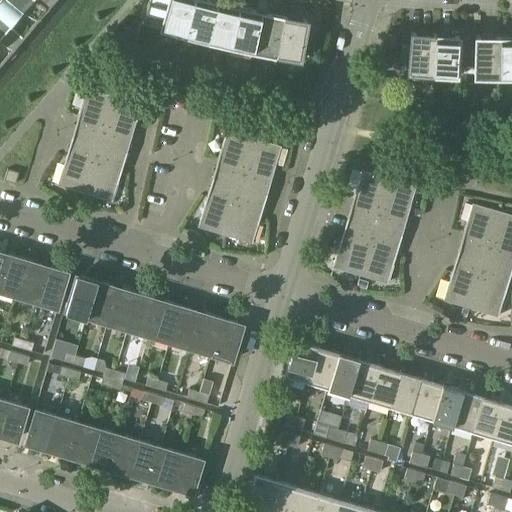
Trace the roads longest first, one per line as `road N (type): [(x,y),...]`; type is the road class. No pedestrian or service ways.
road 1 (residential): [(280,293),(369,0)]
road 2 (residential): [(0,210),(280,293)]
road 3 (residential): [(511,362),(280,293)]
road 4 (residential): [(218,511),(280,293)]
